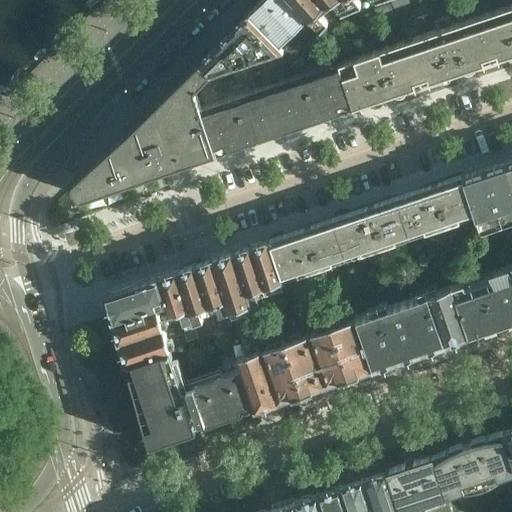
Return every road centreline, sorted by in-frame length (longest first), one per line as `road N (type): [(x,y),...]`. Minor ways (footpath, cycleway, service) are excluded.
road 1 (residential): [(26,274),(511,108)]
road 2 (residential): [(111,511),(153,489),(511,371)]
road 3 (primary): [(26,274),(16,231),(22,194),(209,0)]
road 4 (primary): [(153,0),(0,150)]
